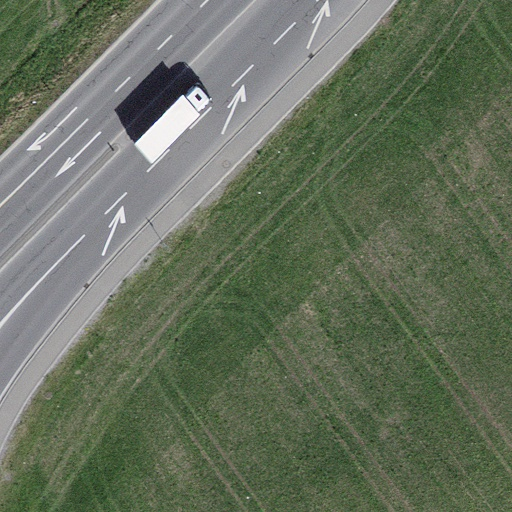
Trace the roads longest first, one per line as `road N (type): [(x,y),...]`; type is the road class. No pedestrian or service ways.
road 1 (tertiary): [(0,371),(135,179)]
road 2 (tertiary): [(135,179),(263,0)]
road 3 (tertiary): [(130,82),(66,163),(0,228)]
road 4 (tertiary): [(0,301),(61,234),(135,179)]
road 5 (tertiary): [(130,82),(0,180)]
road 6 (tertiary): [(239,0),(130,82)]
